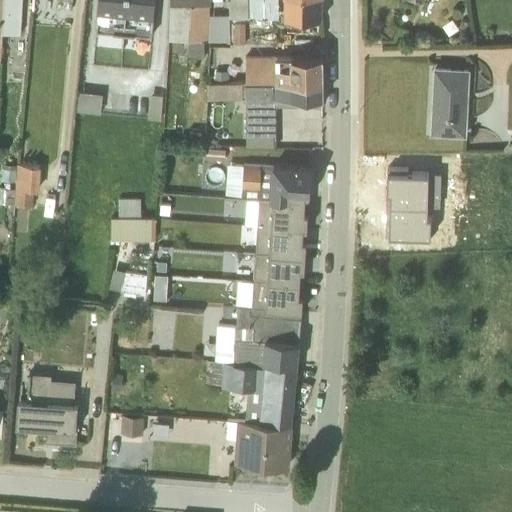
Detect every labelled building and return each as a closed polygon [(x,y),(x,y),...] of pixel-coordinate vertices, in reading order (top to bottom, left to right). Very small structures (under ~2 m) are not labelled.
[(4,0),(3,24),(21,23),(22,0),(4,0)] [(99,0),(98,20),(126,22),(127,0),(99,0)] [(127,0),(126,22),(152,25),(153,6),(155,6),(155,0),(127,0)] [(170,0),(169,45),(203,45),(204,30),(209,29),(210,0),(170,0)] [(321,0),(247,0),(248,8),(322,9),(321,0)] [(277,45),(246,46),(246,72),(322,73),(322,47),(277,47),(277,45)] [(433,56),(430,124),(466,124),(470,58),(469,58),(433,56)] [(229,60),(214,60),(214,72),(229,72),(229,60)] [(207,89),(246,88),(247,136),(277,136),(276,96),(322,95),(322,73),(246,72),(229,72),(214,72),(208,72),(207,89)] [(205,137),(205,147),(225,149),(226,139),(205,137)] [(18,168),(18,152),(5,152),(5,168),(18,168)] [(40,194),(41,153),(20,153),(19,194),(40,194)] [(228,153),(226,184),(259,186),(271,187),(271,189),(287,190),(288,185),(310,185),(311,157),(228,153)] [(7,170),(8,192),(17,192),(17,169),(7,170)] [(301,255),(302,246),(303,235),(306,235),(307,217),(310,185),(288,185),(287,190),(271,189),(271,187),(259,186),(257,214),(256,242),(254,270),(252,297),(302,301),(304,273),(304,256),(301,255)] [(121,186),(121,203),(144,203),(144,186),(121,186)] [(245,196),(227,195),(227,206),(244,206),(245,196)] [(159,205),(113,204),(113,227),(158,228),(159,205)] [(301,334),(299,333),(300,330),(302,301),(252,297),(238,296),(235,314),(217,313),(215,350),(263,355),(264,351),(298,353),(299,343),(300,342),(301,334)] [(264,351),(263,355),(215,350),(212,350),(211,364),(206,364),(206,372),(232,374),(232,376),(239,376),(239,381),(244,381),(244,377),(250,377),(247,410),(291,413),(298,353),(264,351)] [(46,431),(77,432),(79,393),(75,392),(76,370),(51,368),(51,364),(30,363),(26,415),(47,417),(46,431)] [(121,421),(143,423),(144,406),(123,404),(121,421)] [(267,453),(267,450),(288,451),(291,413),(247,410),(227,409),(226,426),(238,427),(236,451),(267,453)] [(0,498),(0,502),(0,511),(70,511),(72,504),(0,498)]
